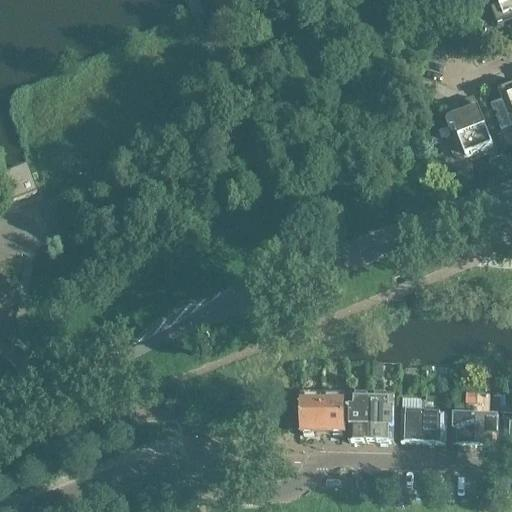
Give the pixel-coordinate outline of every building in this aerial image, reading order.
[(511,0),(498,0),(499,1),(497,2),(500,10),(492,13),(498,28),(511,22),(511,0)] [(511,88),(499,94),(502,102),(491,106),(501,133),(511,128),(511,88)] [(493,148),(474,100),(461,104),(464,112),(449,118),(451,123),(449,124),(448,125),(448,126),(447,127),(448,129),(448,130),(448,131),(449,131),(451,132),(452,132),(453,132),(454,132),(455,132),(457,136),(453,138),(452,138),(452,139),(451,141),(450,142),(450,143),(450,144),(451,153),(451,155),(452,156),(452,157),(453,158),(454,159),(455,160),(457,161),(458,161),(460,161),(466,159),(493,148)] [(0,209),(36,196),(33,189),(29,179),(25,170),(0,179),(0,209)] [(321,437),(322,402),(301,402),(301,436),(304,436),(304,439),(309,439),(309,437),(313,437),(321,437)] [(345,437),(345,411),(345,402),(322,402),(321,437),(329,437),(333,437),(333,439),(342,439),(342,437),(345,437)] [(371,445),(372,412),(350,411),(349,445),(371,445)] [(393,446),(394,412),(372,412),(371,445),(393,446)] [(423,447),(425,418),(402,417),(401,446),(423,447)] [(445,449),(446,433),(447,419),(425,418),(423,447),(445,449)] [(475,450),(477,421),(454,420),(453,449),(475,450)] [(498,451),(499,421),(477,421),(475,450),(498,451)]
